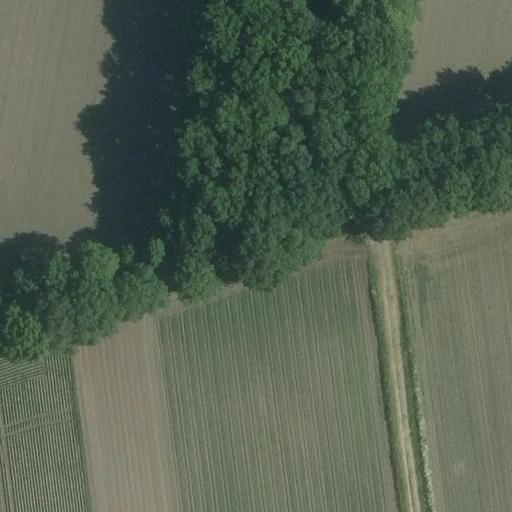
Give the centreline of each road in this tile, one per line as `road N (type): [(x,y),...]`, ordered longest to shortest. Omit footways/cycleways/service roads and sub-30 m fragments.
road 1 (tertiary): [(0,324),(511,153)]
road 2 (track): [(415,511),(380,244)]
